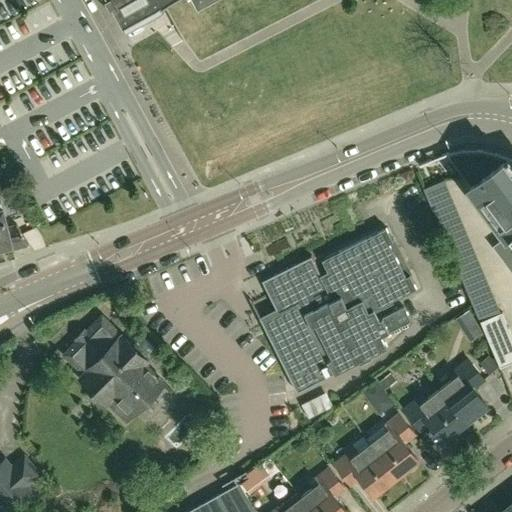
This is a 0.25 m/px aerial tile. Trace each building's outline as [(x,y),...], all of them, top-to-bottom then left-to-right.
[(79,0),(99,38),(169,0),(194,0),(197,4),(204,0),(79,0)] [(511,158),(511,159),(495,153),(482,150),(477,150),(464,150),(459,150),(441,154),(441,156),(447,154),(507,236),(511,232),(511,158)] [(0,212),(0,248),(10,246),(11,249),(29,245),(18,227),(7,229),(3,212),(0,212)] [(261,321),(297,391),(387,346),(382,335),(411,320),(404,306),(378,319),(373,309),(417,287),(410,273),(406,276),(389,243),(394,240),(387,226),(322,259),(328,271),(321,274),(311,256),(262,281),(278,312),(261,321)] [(501,312),(480,320),(487,336),(508,327),(501,312)] [(164,382),(146,363),(148,361),(123,335),(122,336),(103,317),(87,332),(86,332),(65,353),(85,374),(83,376),(126,420),(138,408),(140,409),(148,401),(146,400),(164,382)] [(511,336),(508,327),(487,336),(493,351),(511,343),(511,336)] [(511,343),(493,351),(500,367),(511,361),(511,343)] [(491,358),(482,366),(489,374),(498,367),(491,358)] [(458,374),(440,388),(466,422),(489,404),(475,386),(484,379),(468,359),(455,369),(458,374)] [(390,373),(380,381),(385,388),(395,380),(390,373)] [(466,422),(440,388),(421,403),(418,398),(404,409),(420,429),(431,421),(445,439),(466,422)] [(396,477),(418,459),(404,442),(414,434),(398,413),(384,424),(388,428),(369,443),(396,477)] [(396,477),(369,443),(351,457),(348,453),(334,463),(350,484),(360,477),(374,494),(396,477)] [(42,474),(25,454),(12,465),(5,457),(0,461),(0,500),(10,511),(34,490),(30,485),(42,474)] [(347,511),(335,496),(345,488),(328,467),(315,478),(318,483),(300,497),(311,511),(347,511)] [(248,476),(241,480),(249,491),(255,486),(248,476)] [(254,511),(239,483),(186,511),(254,511)] [(311,511),(300,497),(281,511),(278,507),(271,511),(311,511)]
